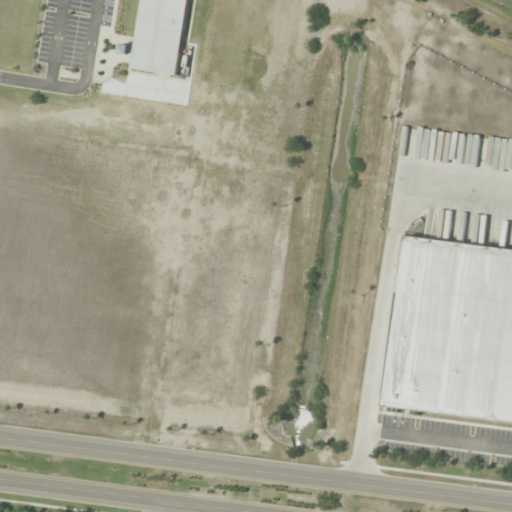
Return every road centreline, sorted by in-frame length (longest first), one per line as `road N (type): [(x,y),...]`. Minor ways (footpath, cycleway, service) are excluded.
road 1 (secondary): [(511,505),(0,436)]
road 2 (secondary): [(0,479),(246,511)]
